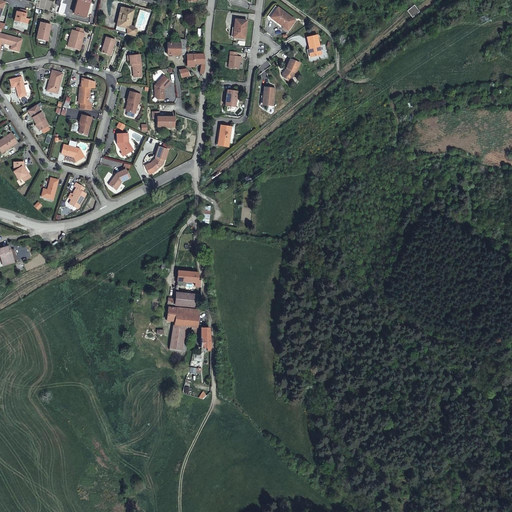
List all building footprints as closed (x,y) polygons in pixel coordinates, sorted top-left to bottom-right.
[(88,4),(77,1),(73,15),(85,18),(89,5),(88,4)] [(411,16),(418,12),(413,6),(407,11),(411,16)] [(275,26),(276,24),(277,23),(270,18),(276,9),(274,7),(266,19),(275,26)] [(129,35),(134,37),(136,29),(131,28),(130,30),(129,30),(133,12),(122,9),(117,32),(129,35)] [(277,23),(276,24),(286,31),(293,21),(276,9),(270,18),(277,23)] [(26,11),(19,10),(19,12),(16,12),(14,21),(23,24),(26,11)] [(234,21),(233,29),(233,34),(236,34),(235,39),(243,40),(245,22),(234,21)] [(48,35),(50,25),(40,23),(36,40),(46,42),(47,35),(48,35)] [(72,30),(67,47),(80,51),(85,33),(83,33),(75,31),(72,30)] [(22,39),(0,33),(0,46),(1,42),(12,45),(11,49),(19,51),(22,39)] [(305,38),(308,50),(310,57),(320,55),(316,35),(305,38)] [(110,56),(115,40),(106,38),(101,53),(110,56)] [(180,44),(172,44),(167,44),(167,55),(185,56),(185,55),(185,49),(186,41),(180,41),(180,44)] [(204,57),(204,48),(200,48),(200,55),(193,55),(194,65),(201,64),(200,73),(201,74),(202,75),(203,75),(204,64),(204,57)] [(237,71),(238,63),(236,63),(236,58),(235,58),(236,54),(228,53),(227,70),(237,71)] [(132,65),(133,74),(142,73),(139,55),(127,56),(127,61),(129,60),(130,65),(132,65)] [(299,64),(288,59),(284,68),(285,68),(284,72),(282,71),(280,73),(281,77),(288,82),(295,74),(299,64)] [(187,72),(185,69),(178,71),(181,79),(190,76),(189,75),(187,72)] [(52,75),(49,86),(47,85),(46,90),(47,90),(57,93),(63,73),(54,71),(51,70),(50,75),(51,75),(52,75)] [(95,85),(96,78),(82,74),(82,80),(82,83),(91,84),(95,85)] [(163,91),(170,83),(162,76),(153,87),(154,99),(157,101),(164,101),(163,95),(161,93),(161,91),(163,91)] [(15,87),(18,97),(26,95),(21,77),(13,79),(9,80),(11,88),(15,87)] [(80,83),(79,97),(80,97),(79,104),(80,105),(88,105),(91,84),(80,83)] [(262,86),(261,95),(262,96),(261,104),(270,105),(272,87),(262,86)] [(129,102),(126,111),(135,114),(137,104),(138,104),(141,95),(129,92),(127,101),(129,102)] [(234,109),(236,93),(226,92),(224,108),(234,109)] [(48,126),(36,105),(27,112),(30,118),(31,118),(38,131),(48,126)] [(159,114),(152,114),(153,119),(157,119),(157,126),(155,126),(155,127),(174,128),(174,122),(174,118),(160,119),(159,114)] [(80,116),(78,124),(80,124),(78,133),(86,136),(91,119),(83,116),(80,116)] [(231,123),(219,121),(216,140),(228,142),(231,123)] [(11,134),(0,140),(0,152),(1,154),(2,154),(6,151),(5,150),(7,148),(9,149),(17,143),(11,134)] [(119,149),(121,153),(124,157),(133,151),(127,143),(127,134),(116,134),(117,145),(118,145),(120,148),(119,149)] [(61,155),(70,157),(71,156),(73,156),(74,157),(74,158),(76,163),(84,157),(80,150),(80,149),(63,146),(63,145),(61,155)] [(155,158),(155,160),(149,165),(148,164),(144,167),(149,175),(154,172),(162,165),(164,161),(165,160),(168,151),(158,147),(155,158)] [(24,182),(31,177),(28,174),(26,175),(23,169),(24,169),(23,162),(14,162),(14,172),(19,180),(22,178),(24,182)] [(115,177),(113,179),(112,179),(108,185),(116,191),(121,184),(120,182),(129,178),(125,169),(116,174),(116,175),(114,176),(115,177)] [(52,200),(58,180),(50,178),(47,190),(42,189),(40,197),(52,200)] [(71,200),(69,204),(78,209),(86,193),(79,189),(81,186),(76,183),(74,186),(76,188),(73,192),(75,192),(73,196),(71,200)] [(208,223),(210,207),(202,206),(200,222),(208,223)] [(6,266),(17,263),(16,262),(20,261),(17,250),(14,251),(13,247),(2,250),(6,266)] [(161,272),(169,273),(169,265),(162,265),(161,272)] [(199,280),(199,272),(193,272),(178,271),(178,281),(195,282),(195,286),(201,286),(201,280),(199,280)] [(176,294),(176,300),(176,307),(199,308),(200,296),(197,295),(191,295),(176,294)] [(184,327),(192,327),(198,328),(199,311),(168,309),(167,321),(167,322),(175,322),(174,327),(184,327)] [(174,327),(173,334),(172,354),(182,355),(184,327),(174,327)] [(210,349),(211,329),(203,328),(202,349),(210,349)]
